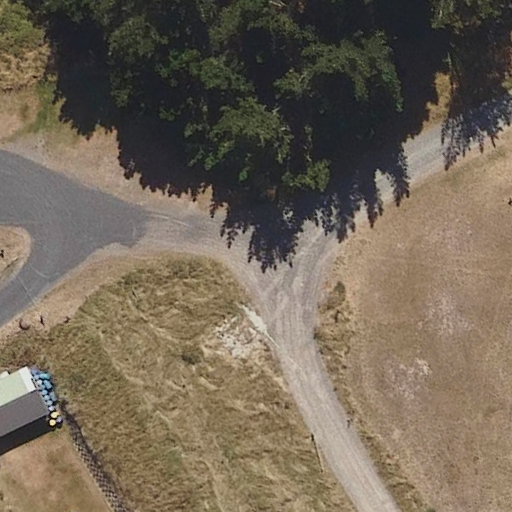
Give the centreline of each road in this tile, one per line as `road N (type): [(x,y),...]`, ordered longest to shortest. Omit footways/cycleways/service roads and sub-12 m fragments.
road 1 (track): [(511,106),(360,190),(316,228),(292,267),(297,350),(321,406),(387,511)]
road 2 (track): [(0,174),(54,200),(292,267)]
